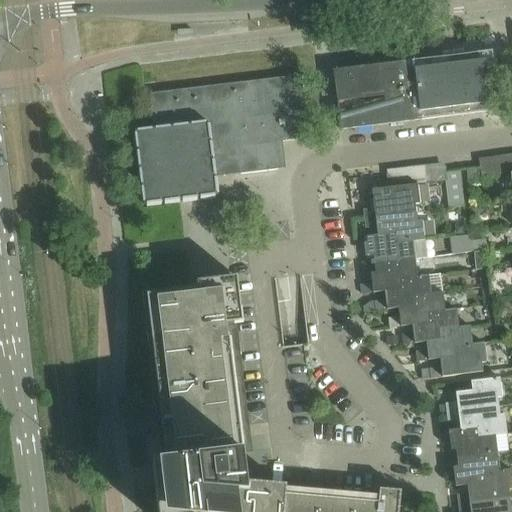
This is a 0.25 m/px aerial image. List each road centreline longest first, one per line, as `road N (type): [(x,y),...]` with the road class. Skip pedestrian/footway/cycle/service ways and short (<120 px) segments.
road 1 (residential): [(312,257),(261,260),(284,455),(386,466),(391,424),(322,341)]
road 2 (residential): [(312,257),(305,188),(327,160),(511,138)]
road 3 (secondary): [(37,511),(0,231)]
road 4 (secondary): [(0,21),(48,10),(258,0)]
